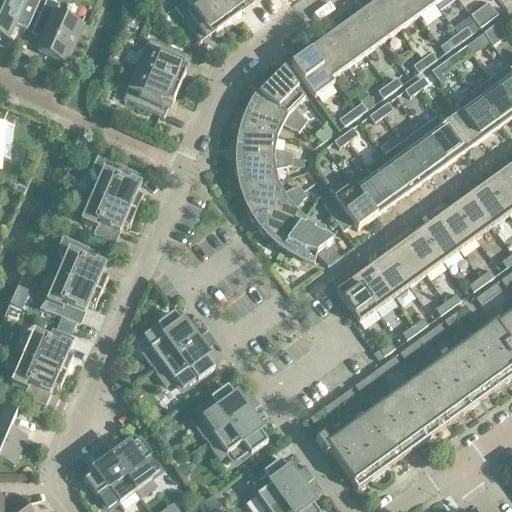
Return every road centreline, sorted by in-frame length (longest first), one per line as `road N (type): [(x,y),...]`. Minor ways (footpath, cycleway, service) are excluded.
road 1 (residential): [(226,344),(511,143)]
road 2 (residential): [(149,255),(222,72),(322,0)]
road 3 (residential): [(80,511),(55,477),(149,255)]
road 4 (residential): [(346,511),(226,344)]
road 5 (residential): [(226,344),(171,265),(149,255)]
